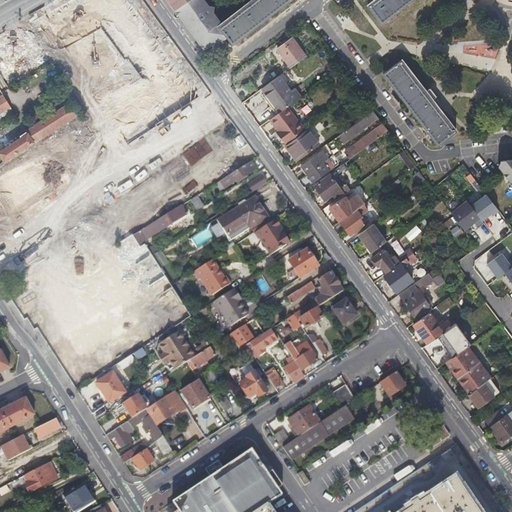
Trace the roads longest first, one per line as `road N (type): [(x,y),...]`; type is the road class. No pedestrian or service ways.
road 1 (residential): [(128,500),(395,332)]
road 2 (residential): [(211,80),(395,332)]
road 3 (residential): [(395,332),(497,469)]
road 4 (residential): [(128,500),(44,369)]
road 5 (unknown): [(468,430),(347,511)]
road 6 (residential): [(211,80),(320,0)]
